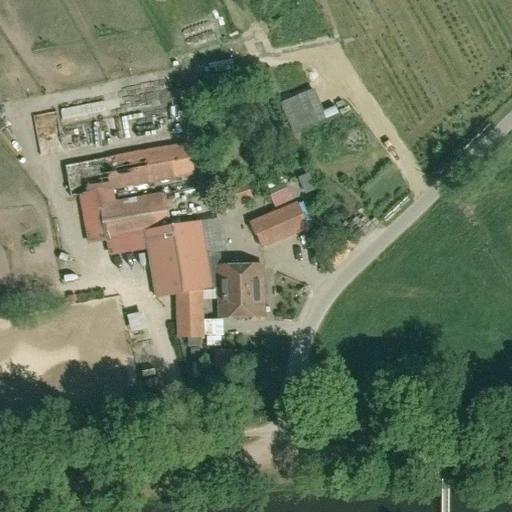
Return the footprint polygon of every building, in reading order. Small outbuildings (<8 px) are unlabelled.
[(107,105),(67,113),(70,125),(109,118),(107,105)] [(42,115),(40,128),(60,131),(63,118),(42,115)] [(109,254),(145,247),(149,268),(154,298),(178,294),(179,337),(188,336),(200,336),(203,336),(202,292),(219,289),(219,284),(218,264),(218,256),(208,257),(202,221),(157,229),(151,195),(101,204),(98,192),(149,184),(194,176),(189,142),(64,165),(70,197),(83,195),(87,220),(102,218),(106,240),(109,254)] [(252,186),(231,191),(235,209),(256,204),(252,186)] [(261,249),(311,229),(297,201),(248,222),(261,249)] [(265,317),(264,303),(264,263),(218,264),(219,289),(220,317),(265,317)] [(200,346),(200,336),(188,336),(188,346),(200,346)] [(221,368),(238,368),(238,352),(221,352),(221,368)]
